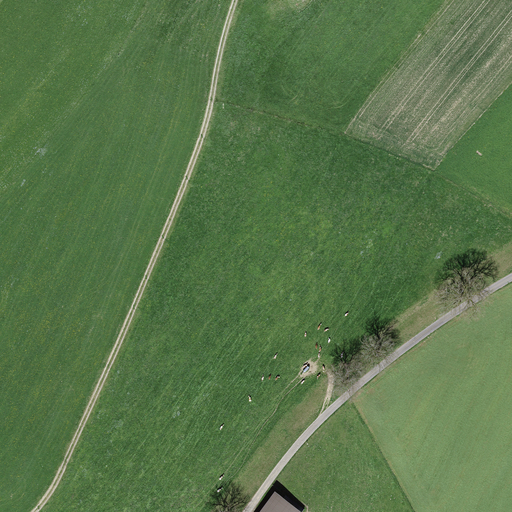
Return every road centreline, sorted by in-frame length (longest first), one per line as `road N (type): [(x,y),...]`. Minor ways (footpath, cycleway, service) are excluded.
road 1 (track): [(38,511),(62,474),(196,158),(237,0)]
road 2 (unclassified): [(246,511),(347,394),(511,278)]
